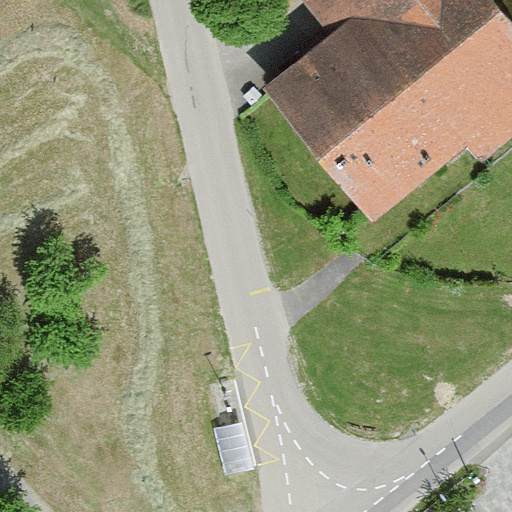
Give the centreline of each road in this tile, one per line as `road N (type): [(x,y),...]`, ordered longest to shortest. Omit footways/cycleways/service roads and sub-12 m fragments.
road 1 (tertiary): [(175,0),(282,425),(325,511)]
road 2 (tertiary): [(511,394),(370,511)]
